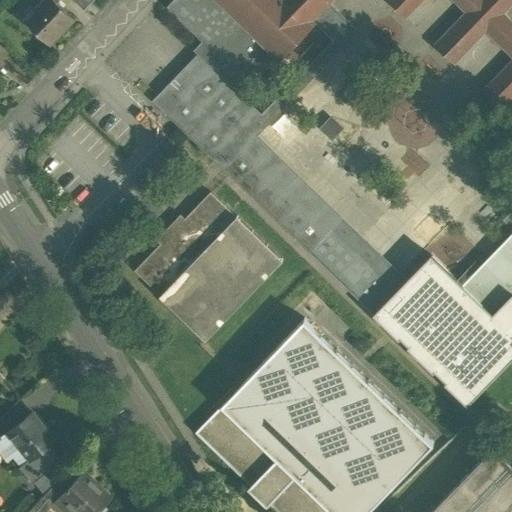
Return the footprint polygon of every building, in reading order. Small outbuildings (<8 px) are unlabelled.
[(55,0),(28,0),(37,8),(25,20),(50,45),(76,19),(55,0)] [(73,0),(84,10),(93,0),(73,0)] [(270,52),(216,0),(173,0),(167,7),(201,42),(219,59),(212,67),(234,88),(270,52)] [(290,0),(216,0),(270,52),(278,61),(314,24),(290,0)] [(511,0),(290,0),(311,20),(328,3),(330,0),(385,0),(405,19),(423,0),(460,0),(469,9),(433,45),(453,65),(490,28),(511,49),(511,59),(481,91),(502,110),(511,99),(511,233),(462,284),(432,255),(407,280),(398,289),(374,313),(400,338),(401,337),(410,345),(408,347),(434,372),(435,370),(447,382),(446,383),(467,404),(511,357),(511,30),(499,18),(511,4),(511,0)] [(328,3),(311,20),(314,24),(332,40),(260,114),(248,126),(258,136),(359,33),(328,3)] [(201,42),(193,50),(197,54),(180,71),(152,100),(309,251),(333,226),(398,289),(407,280),(257,135),(248,127),(255,120),(260,114),(234,88),(212,67),(219,59),(201,42)] [(321,127),(333,139),(344,128),(332,117),(321,127)] [(238,216),(211,192),(185,219),(181,215),(156,240),(161,244),(135,270),(161,296),(160,297),(205,341),(284,261),(237,218),(238,216)] [(398,289),(333,226),(309,251),(374,313),(398,289)] [(304,319),(221,405),(276,459),(295,477),(331,511),(367,511),(433,444),(304,319)] [(276,459),(221,405),(195,432),(251,485),(276,459)] [(62,462),(50,447),(59,440),(45,423),(42,425),(33,413),(9,433),(32,460),(21,469),(34,485),(62,462)] [(511,511),(511,462),(494,445),(428,511),(511,511)] [(251,485),(248,488),(267,506),(270,503),(295,477),(276,459),(251,485)] [(66,489),(54,502),(55,503),(64,511),(68,507),(72,511),(98,511),(111,498),(83,472),(66,489)] [(331,511),(295,477),(270,503),(278,511),(331,511)] [(58,482),(29,511),(46,511),(55,503),(54,502),(66,489),(58,482)]
